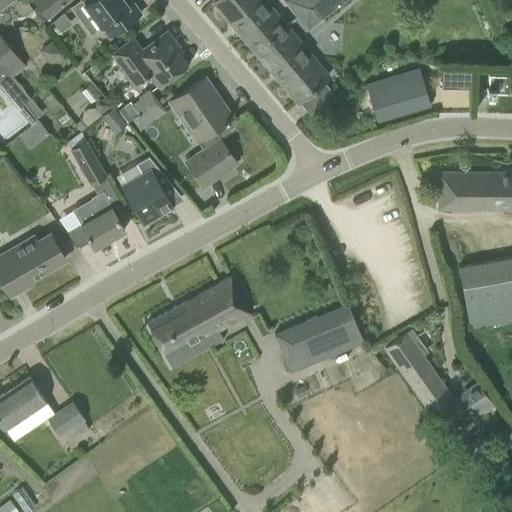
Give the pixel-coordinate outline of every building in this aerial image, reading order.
[(48,18),(63,6),(58,0),(35,0),(34,1),(48,18)] [(79,0),(71,7),(91,34),(101,26),(109,37),(141,13),(130,0),(125,0),(124,1),(123,0),(85,0),(82,2),(80,0),(79,0)] [(286,26),(263,0),(216,0),(213,3),(255,52),(286,26)] [(285,0),(298,16),(309,7),(310,6),(308,4),(313,0),(285,0)] [(344,0),(313,0),(308,4),(310,6),(309,7),(319,20),(344,0)] [(496,16),(503,32),(509,29),(506,22),(511,19),(511,11),(511,9),(496,16)] [(286,26),(255,52),(297,102),(327,75),(286,26)] [(163,33),(141,49),(132,38),(111,53),(135,84),(148,74),(158,86),(186,64),(163,33)] [(0,62),(12,77),(25,67),(0,36),(0,62)] [(12,77),(0,62),(0,87),(5,94),(18,83),(12,77)] [(449,65),(441,66),(442,88),(449,88),(449,65)] [(365,83),(376,121),(430,105),(418,67),(365,83)] [(511,94),(511,75),(487,74),(486,95),(494,95),(494,93),(511,94)] [(231,117),(204,77),(169,101),(202,149),(185,161),(203,185),(235,163),(219,139),(233,130),(226,120),(231,117)] [(104,118),(121,131),(131,118),(142,127),(162,100),(145,87),(125,113),(114,105),(104,118)] [(31,98),(24,103),(36,118),(43,113),(31,98)] [(43,119),(20,131),(27,144),(50,133),(43,119)] [(106,176),(85,140),(69,149),(90,185),(106,176)] [(171,183),(149,157),(137,164),(142,172),(120,184),(143,223),(162,211),(160,208),(169,203),(161,189),(171,183)] [(511,209),(511,171),(437,171),(437,209),(511,209)] [(90,197),(99,212),(68,230),(79,245),(88,240),(93,248),(124,230),(101,191),(90,197)] [(29,279),(65,259),(50,234),(36,242),(33,236),(0,254),(0,278),(10,295),(31,283),(29,279)] [(511,255),(457,266),(469,327),(511,319),(511,255)] [(146,322),(165,357),(251,310),(232,275),(146,322)] [(288,371),(363,341),(354,318),(347,302),(274,333),(288,371)] [(477,382),(453,401),(420,354),(425,351),(409,329),(383,348),(426,409),(431,416),(432,415),(444,433),(446,431),(453,441),(467,430),(470,428),(464,420),(476,412),(480,417),(495,406),(477,382)] [(28,375),(0,394),(0,420),(6,429),(46,402),(28,375)] [(60,437),(84,420),(72,402),(47,418),(60,437)] [(499,431),(509,445),(511,443),(511,427),(509,423),(499,431)]
